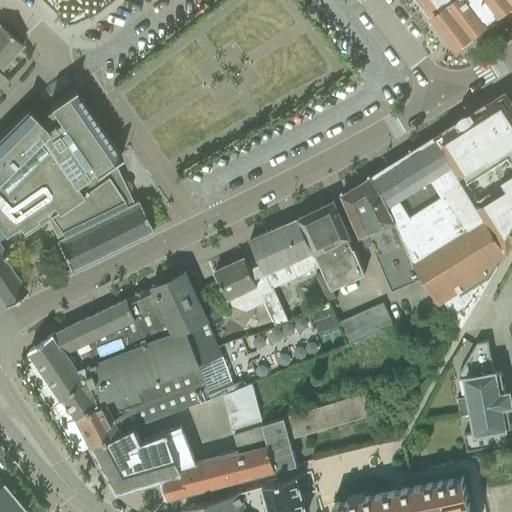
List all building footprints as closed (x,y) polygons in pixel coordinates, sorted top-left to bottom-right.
[(180,0),(145,25),(155,39),(211,0),(180,0)] [(511,0),(421,0),(431,13),(434,13),(457,44),(511,0)] [(0,25),(0,67),(21,44),(0,25)] [(0,296),(4,303),(25,289),(1,254),(5,251),(3,248),(47,219),(56,239),(54,239),(70,271),(152,231),(137,201),(137,199),(132,202),(127,192),(129,190),(130,189),(131,186),(130,184),(129,182),(128,181),(126,180),(123,180),(121,181),(112,162),(121,156),(79,96),(73,87),(47,105),(50,108),(36,117),(26,107),(0,133),(0,296)] [(471,111),(471,110),(455,120),(455,121),(442,129),(443,130),(434,136),(506,252),(511,240),(511,98),(510,100),(504,91),(486,103),(485,102),(471,111)] [(434,136),(371,175),(388,202),(389,205),(392,213),(395,220),(401,233),(412,261),(437,303),(443,301),(453,316),(460,327),(461,327),(498,265),(494,259),(506,252),(434,136)] [(371,175),(341,194),(360,235),(367,232),(393,289),(407,282),(420,310),(432,305),(437,303),(412,261),(401,233),(395,220),(392,213),(389,205),(388,202),(371,175)] [(333,200),(298,218),(325,272),(323,273),(331,289),(368,271),(333,200)] [(297,218),(249,239),(256,254),(271,287),(273,286),(318,266),(306,236),(297,218)] [(215,270),(231,306),(245,311),(257,305),(266,301),(275,324),(287,319),(273,286),(271,287),(256,254),(245,258),(244,256),(215,270)] [(29,349),(21,361),(51,406),(54,404),(65,420),(63,422),(76,448),(79,453),(88,449),(135,427),(211,396),(208,389),(235,380),(213,335),(184,271),(53,332),(29,349)] [(382,301),(371,306),(381,327),(392,322),(382,301)] [(371,306),(360,311),(370,332),(381,327),(371,306)] [(360,311),(349,316),(359,337),(370,332),(360,311)] [(338,321),(348,342),(359,337),(349,316),(338,321)] [(510,426),(507,407),(511,406),(511,395),(511,388),(504,389),(501,370),(494,371),(487,340),(476,343),(459,374),(460,380),(466,378),(469,396),(457,398),(461,415),(472,413),(476,432),(463,433),(466,450),(506,444),(503,427),(510,426)] [(233,432),(263,423),(252,385),(222,394),(233,432)] [(239,451),(245,478),(297,465),(290,439),(370,414),(362,393),(263,423),(233,432),(239,451)] [(135,427),(88,449),(114,498),(159,485),(164,502),(171,500),(170,498),(168,499),(168,497),(169,497),(165,480),(163,481),(163,479),(182,474),(180,466),(195,462),(181,426),(142,441),(135,427)] [(239,451),(195,462),(180,466),(182,474),(163,479),(163,481),(165,480),(169,497),(168,497),(168,499),(170,498),(245,478),(239,451)] [(0,480),(9,473),(0,463),(0,480)] [(304,511),(295,476),(262,486),(270,511),(304,511)] [(459,511),(452,478),(333,503),(334,511),(459,511)] [(0,511),(25,511),(0,481),(0,511)] [(270,511),(262,486),(183,507),(186,511),(270,511)]
